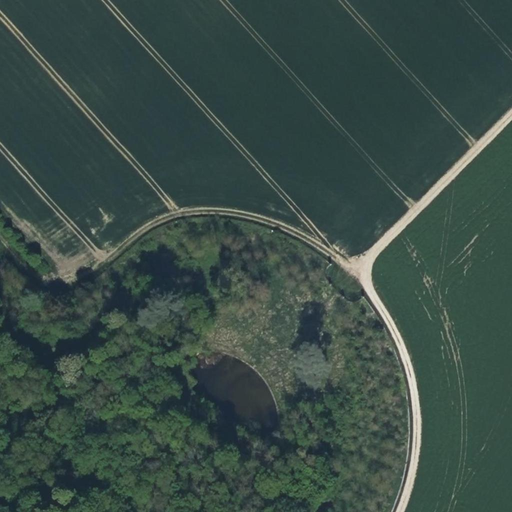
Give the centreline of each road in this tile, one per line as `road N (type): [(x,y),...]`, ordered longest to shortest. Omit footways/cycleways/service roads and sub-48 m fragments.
road 1 (track): [(345,263),(280,225),(189,212),(145,227),(55,290),(37,283),(0,241)]
road 2 (track): [(400,511),(417,417),(406,360),(365,278),(374,251)]
road 3 (track): [(374,251),(511,113)]
